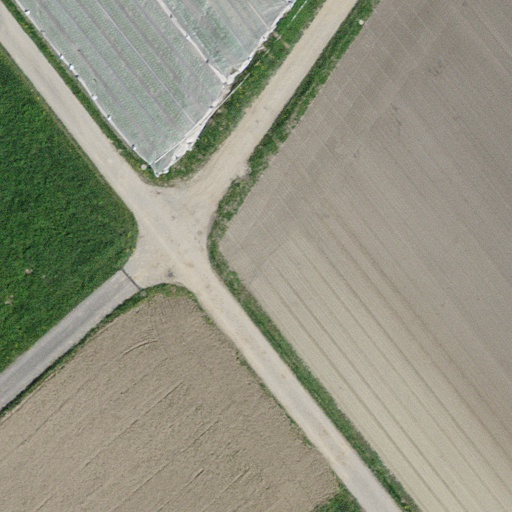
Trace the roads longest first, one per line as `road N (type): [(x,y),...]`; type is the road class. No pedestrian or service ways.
road 1 (track): [(14,0),(417,511)]
road 2 (track): [(0,407),(202,233),(359,0)]
